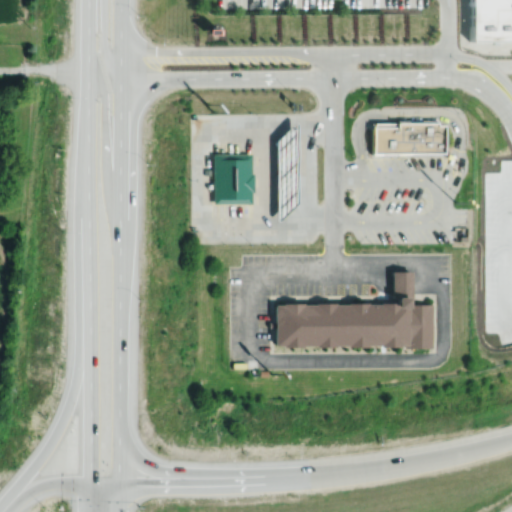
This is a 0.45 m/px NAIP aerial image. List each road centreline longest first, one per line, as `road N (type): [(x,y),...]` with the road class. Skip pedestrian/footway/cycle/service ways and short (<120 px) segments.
road 1 (trunk): [(118,511),(120,84)]
road 2 (motorway): [(511,440),(328,479),(90,485)]
road 3 (trunk): [(93,72),(90,485)]
road 4 (residential): [(120,84),(465,77),(501,97)]
road 5 (residential): [(499,49),(461,58),(122,58)]
road 6 (motorway): [(92,249),(73,391),(48,445),(0,511)]
road 7 (residential): [(494,65),(511,112),(509,34),(494,65)]
road 8 (trunk): [(120,218),(93,72)]
